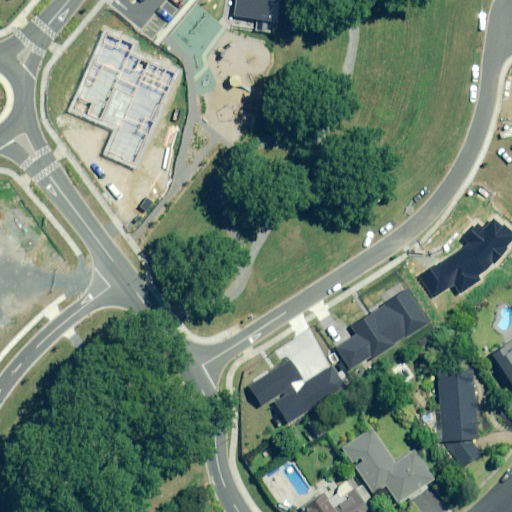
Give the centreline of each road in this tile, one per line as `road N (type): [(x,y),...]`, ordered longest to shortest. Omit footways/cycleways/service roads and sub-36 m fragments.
road 1 (residential): [(192,371),(405,235),(449,190),(473,151),(495,60),(511,33)]
road 2 (residential): [(122,277),(12,123)]
road 3 (residential): [(0,392),(38,345),(122,277)]
road 4 (residential): [(239,511),(192,371)]
